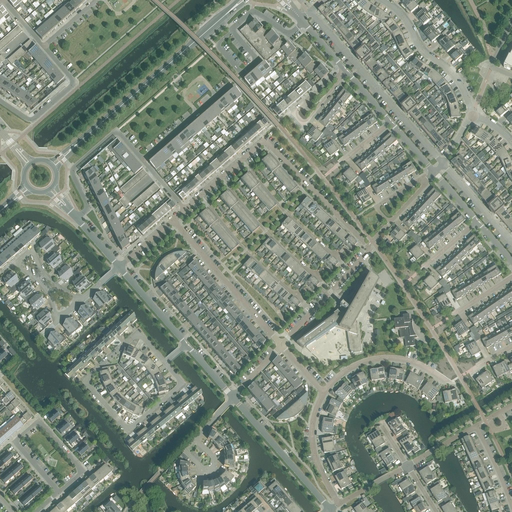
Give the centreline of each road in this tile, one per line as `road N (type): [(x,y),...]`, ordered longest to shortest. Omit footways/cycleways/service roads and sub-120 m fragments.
road 1 (residential): [(134,336),(86,382),(124,428),(179,386),(165,363)]
road 2 (residential): [(443,163),(312,7)]
road 3 (residential): [(279,348),(173,219)]
road 4 (residential): [(77,219),(87,206),(73,168),(117,132),(140,159)]
road 5 (unclassified): [(330,509),(233,396)]
road 6 (residential): [(472,115),(460,83),(383,0)]
road 7 (secondary): [(95,128),(205,33)]
road 8 (residential): [(0,100),(29,120),(73,82),(43,47)]
road 9 (residential): [(323,394),(346,370),(374,358),(418,364),(444,381)]
road 10 (residential): [(51,300),(17,266),(30,252),(46,279),(78,300)]
road 11 (residential): [(57,494),(83,472),(39,421),(13,443)]
road 12 (residential): [(279,348),(366,256)]
